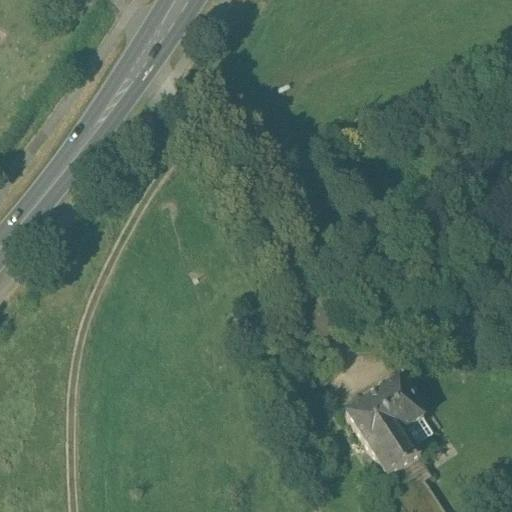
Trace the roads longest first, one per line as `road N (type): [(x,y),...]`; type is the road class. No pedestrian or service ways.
road 1 (track): [(199,136),(133,227),(84,322),(69,442),(74,511)]
road 2 (primary): [(176,0),(88,140),(0,247)]
